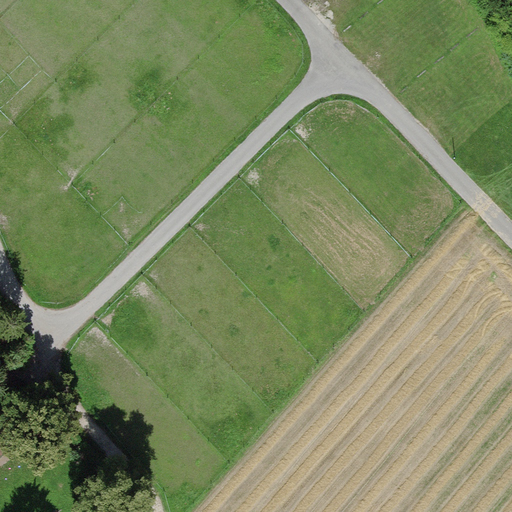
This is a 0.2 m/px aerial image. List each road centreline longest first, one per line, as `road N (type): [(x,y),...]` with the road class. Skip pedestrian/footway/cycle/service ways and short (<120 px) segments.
road 1 (track): [(343,59),(68,324),(41,337)]
road 2 (track): [(286,0),(511,237)]
road 3 (track): [(41,337),(77,401),(156,494),(158,511)]
